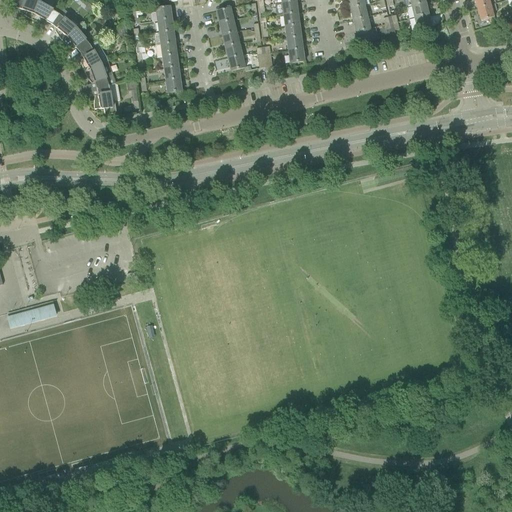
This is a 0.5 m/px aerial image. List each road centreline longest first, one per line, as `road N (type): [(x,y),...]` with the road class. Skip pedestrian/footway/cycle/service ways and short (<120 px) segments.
road 1 (secondary): [(59,180),(172,180),(393,136)]
road 2 (residential): [(159,134),(467,64)]
road 3 (residential): [(159,134),(100,139),(80,122),(44,52),(0,33)]
